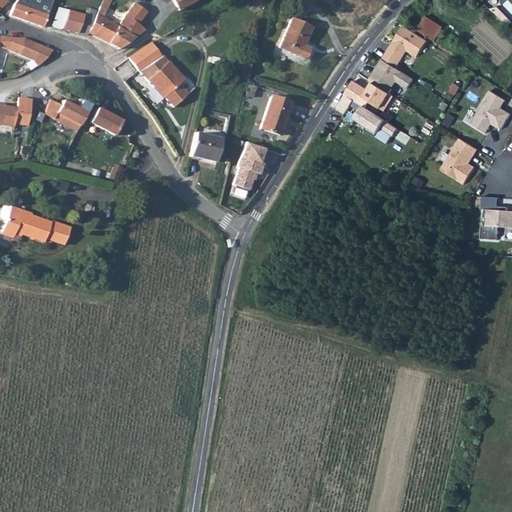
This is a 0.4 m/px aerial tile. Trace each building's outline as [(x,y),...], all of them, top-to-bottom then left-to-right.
[(10,16),(22,20),(28,0),(14,0),(11,4),(10,16)] [(51,6),(34,0),(28,0),(22,20),(44,27),(45,24),(51,6)] [(195,0),(172,0),(178,10),(195,0)] [(138,24),(147,12),(134,2),(125,14),(124,14),(118,27),(110,43),(119,48),(145,30),(138,24)] [(51,26),(62,29),(68,10),(58,7),(51,26)] [(84,15),(68,10),(62,29),(77,33),(84,15)] [(77,33),(86,36),(88,31),(94,18),(84,15),(77,33)] [(100,38),(110,43),(118,27),(96,15),(94,18),(88,31),(100,37),(100,38)] [(293,16),(279,47),(305,59),(311,48),(304,45),(313,26),(293,16)] [(438,40),(445,25),(426,17),(420,33),(438,40)] [(428,41),(403,26),(383,58),(397,67),(407,51),(418,57),(428,41)] [(0,36),(0,47),(8,50),(12,37),(0,36)] [(23,38),(12,37),(8,50),(35,60),(37,66),(38,65),(53,50),(23,38)] [(142,69),(149,65),(162,56),(151,42),(129,58),(138,69),(142,69)] [(156,72),(167,62),(162,56),(149,65),(156,72)] [(397,67),(383,58),(369,79),(373,82),(388,92),(396,81),(405,88),(412,77),(397,67)] [(174,107),(189,93),(180,83),(185,78),(169,61),(167,62),(156,72),(149,65),(142,69),(138,69),(154,86),(157,84),(166,94),(164,96),(174,107)] [(237,62),(235,68),(250,73),(252,67),(237,62)] [(388,92),(373,82),(363,98),(385,111),(394,96),(388,92)] [(507,100),(492,91),(471,125),(487,135),(494,124),(500,128),(509,113),(501,109),(507,100)] [(279,134),(290,102),(271,95),(259,128),(279,134)] [(24,107),(24,109),(29,110),(31,100),(17,97),(16,106),(24,107)] [(61,105),(51,99),(46,114),(77,130),(87,113),(63,100),(61,105)] [(24,107),(16,106),(16,109),(0,106),(0,123),(15,126),(15,123),(23,124),(24,109),(24,107)] [(386,121),(364,106),(356,119),(378,133),(386,121)] [(122,121),(97,108),(90,123),(115,135),(122,121)] [(191,155),(215,161),(221,139),(196,132),(191,155)] [(477,150),(460,139),(440,171),(464,185),(475,167),(469,163),(477,150)] [(264,150),(242,143),(234,169),(237,169),(232,186),(248,191),(251,181),(254,182),(264,150)] [(108,178),(115,180),(119,169),(112,166),(108,178)] [(111,191),(98,190),(97,202),(110,203),(111,191)] [(497,198),(480,196),(479,211),(486,212),(485,224),(481,223),(479,238),(496,240),(498,226),(511,227),(511,212),(496,210),(497,198)] [(7,219),(10,211),(12,205),(7,203),(4,204),(1,210),(1,215),(2,218),(7,219)] [(12,205),(10,211),(21,215),(22,211),(23,209),(12,205)] [(71,226),(51,219),(51,220),(22,211),(21,215),(10,211),(7,219),(3,231),(16,235),(18,229),(23,231),(23,233),(45,241),(46,237),(66,242),(71,226)]
